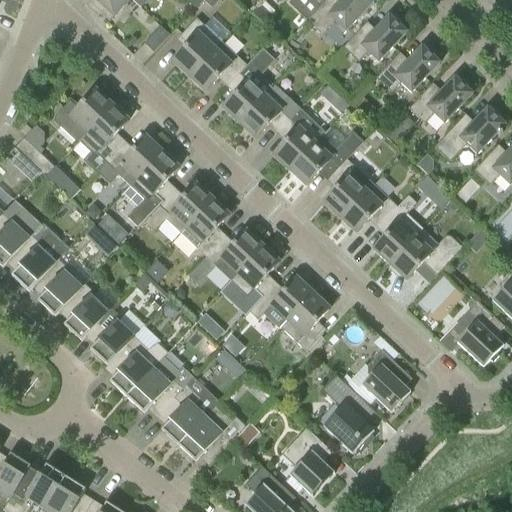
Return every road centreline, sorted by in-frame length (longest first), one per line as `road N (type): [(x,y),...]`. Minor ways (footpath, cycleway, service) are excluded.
road 1 (residential): [(457,390),(51,7)]
road 2 (residential): [(457,390),(346,511)]
road 3 (residential): [(189,511),(67,417)]
road 4 (residential): [(67,417),(73,391),(58,359),(0,304)]
road 5 (residential): [(0,118),(51,7)]
